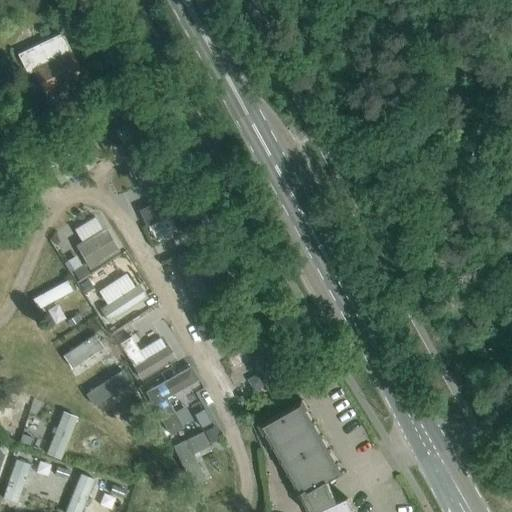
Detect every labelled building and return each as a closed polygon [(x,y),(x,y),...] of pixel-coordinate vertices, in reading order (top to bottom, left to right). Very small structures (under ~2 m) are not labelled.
[(33,68),(46,97),(50,105),(86,88),(60,33),(16,54),(25,72),(33,68)] [(127,89),(88,111),(97,126),(121,113),(133,137),(149,129),(127,89)] [(7,118),(0,125),(0,128),(5,133),(14,123),(7,118)] [(170,120),(161,126),(166,134),(174,129),(170,120)] [(72,123),(63,129),(67,135),(76,129),(72,123)] [(177,130),(164,136),(169,145),(181,139),(177,130)] [(46,139),(34,147),(59,183),(71,175),(71,174),(47,140),(46,139)] [(156,147),(138,156),(155,192),(174,183),(156,147)] [(189,164),(179,168),(185,180),(194,176),(189,164)] [(201,192),(189,198),(197,216),(210,210),(201,192)] [(178,193),(141,211),(147,226),(171,215),(177,230),(191,223),(178,193)] [(82,243),(76,247),(89,268),(117,251),(103,230),(82,243)] [(232,231),(225,234),(230,243),(237,240),(232,231)] [(227,255),(197,269),(208,292),(245,275),(234,251),(227,255)] [(84,265),(74,271),(79,279),(88,273),(84,265)] [(88,280),(80,285),(86,293),(94,288),(88,280)] [(67,281),(34,299),(39,309),(72,291),(67,281)] [(107,305),(100,309),(109,323),(145,299),(137,286),(134,287),(107,305)] [(228,297),(191,314),(204,341),(240,323),(228,297)] [(275,311),(263,316),(268,328),(280,323),(275,311)] [(76,316),(67,321),(71,327),(79,321),(76,316)] [(95,335),(63,356),(71,369),(104,347),(95,335)] [(131,337),(119,344),(142,380),(175,360),(166,346),(165,347),(145,359),(139,350),(131,337)] [(266,356),(254,363),(273,396),(299,380),(274,337),(260,345),(266,356)] [(300,344),(293,348),(306,373),(312,369),(300,344)] [(110,354),(104,358),(111,368),(117,364),(110,354)] [(190,367),(146,392),(169,434),(170,434),(171,436),(175,434),(174,432),(183,427),(182,426),(174,412),(167,398),(198,380),(190,367)] [(88,395),(87,397),(92,404),(94,404),(95,405),(129,382),(121,371),(87,394),(88,395)] [(310,511),(319,511),(338,503),(328,482),(338,477),(301,413),(308,409),(303,400),(258,426),(300,499),(304,496),(310,511)] [(204,411),(195,416),(202,428),(210,423),(204,411)] [(0,412),(0,429),(11,434),(16,419),(0,412)] [(63,413),(46,454),(60,460),(77,418),(63,413)] [(216,427),(205,432),(210,443),(221,438),(216,427)] [(154,432),(144,439),(149,446),(159,439),(154,432)] [(202,433),(173,447),(192,487),(205,480),(193,454),(209,446),(202,433)] [(139,487),(130,511),(146,511),(153,492),(139,487)] [(338,503),(319,511),(354,511),(348,498),(338,503)] [(196,500),(188,503),(191,511),(198,511),(200,511),(196,500)]
